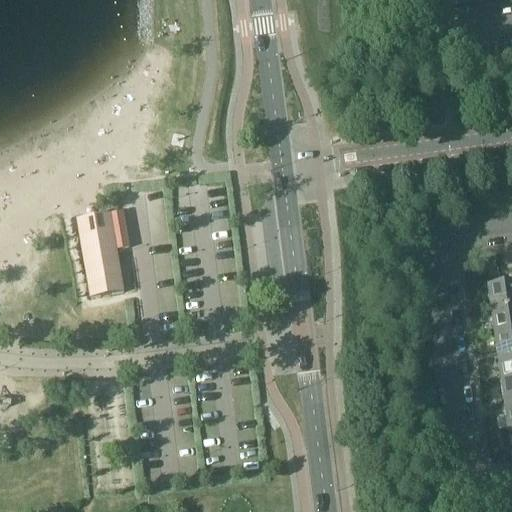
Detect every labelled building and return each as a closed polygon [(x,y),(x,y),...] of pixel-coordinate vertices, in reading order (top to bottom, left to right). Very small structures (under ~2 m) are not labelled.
[(90,299),(126,293),(114,212),(78,217),(90,299)] [(511,284),(487,288),(490,312),(511,309),(511,284)] [(494,336),(511,333),(511,309),(490,312),(494,336)] [(511,333),(494,336),(497,360),(511,357),(511,333)] [(511,357),(497,360),(500,384),(511,382),(511,357)] [(511,406),(511,382),(500,384),(504,408),(511,406)]
